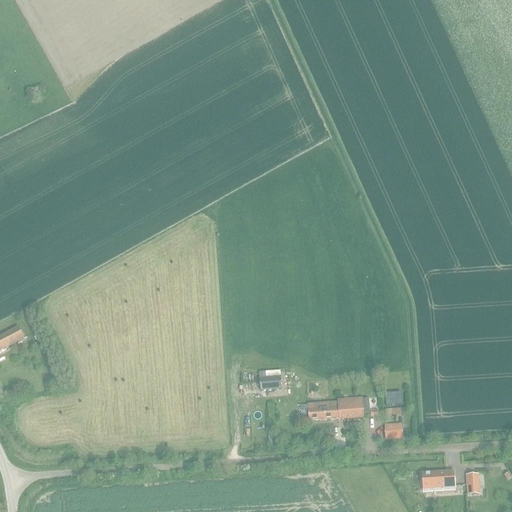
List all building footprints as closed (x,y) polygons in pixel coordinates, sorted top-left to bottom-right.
[(0,352),(24,340),(18,329),(0,338),(0,352)] [(280,378),(259,379),(260,392),(265,392),(281,390),(280,383),(280,378)] [(364,399),(355,400),(309,403),(310,422),(366,417),(364,399)] [(402,423),(385,424),(386,439),(403,438),(402,423)] [(423,490),(448,489),(455,488),(454,471),(422,473),(423,490)] [(466,476),(467,496),(480,496),(479,476),(466,476)]
